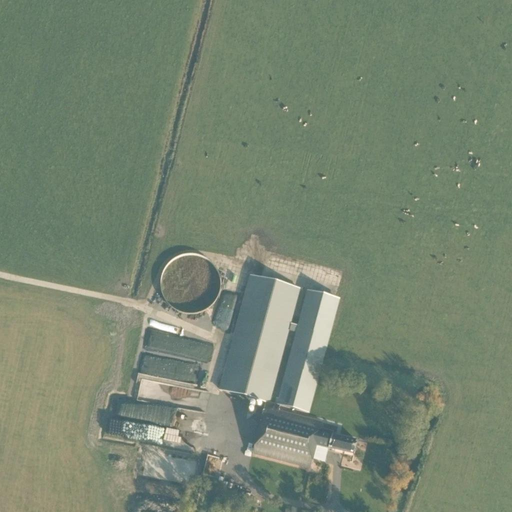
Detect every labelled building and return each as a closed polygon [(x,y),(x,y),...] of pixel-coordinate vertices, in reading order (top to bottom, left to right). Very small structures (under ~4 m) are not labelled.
[(198,257),(191,256),(185,257),(178,259),(172,263),(168,268),(164,274),(162,281),(162,288),(163,295),(166,301),(170,307),(175,311),(182,314),(188,316),(195,316),(202,314),(208,311),(214,307),(218,301),(221,295),(222,288),(221,281),(219,274),(216,268),(211,263),(205,259),(198,257)] [(266,404),(264,411),(253,456),(310,470),(316,449),(328,451),(353,457),(356,444),(331,438),(332,435),(319,432),(321,425),(277,414),(278,409),(268,406),(297,290),(249,277),(220,392),(266,404)] [(306,416),(336,302),(307,294),(298,327),(291,325),(289,332),(297,334),(277,408),(306,416)] [(137,400),(154,403),(157,379),(140,376),(137,400)] [(220,477),(223,458),(208,455),(205,475),(220,477)]
